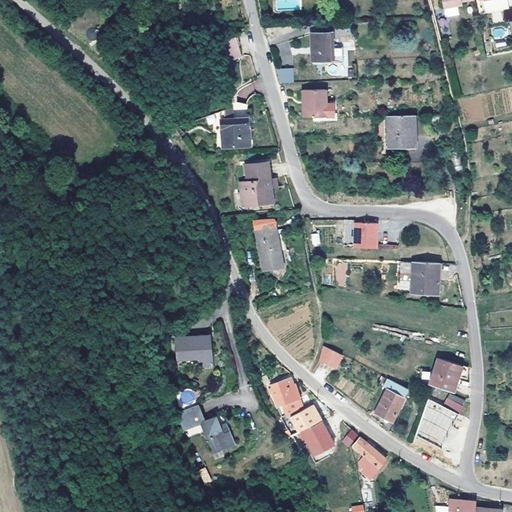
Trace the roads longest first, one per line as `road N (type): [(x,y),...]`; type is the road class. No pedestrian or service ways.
road 1 (residential): [(463,484),(478,379),(455,242),(424,218),(335,215),(315,206),(299,187),(249,0)]
road 2 (residential): [(463,484),(348,413),(270,342),(196,184)]
road 3 (track): [(196,184),(152,124),(20,0)]
